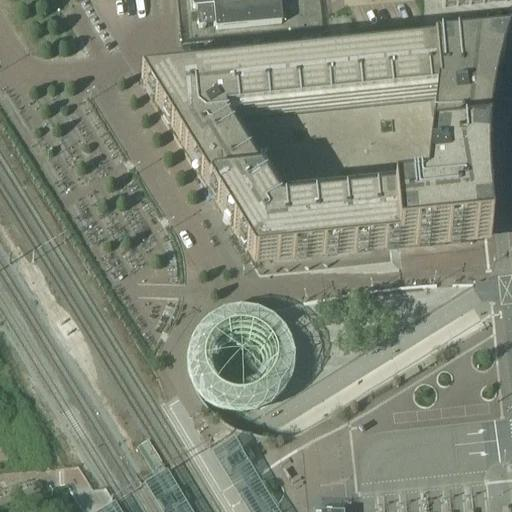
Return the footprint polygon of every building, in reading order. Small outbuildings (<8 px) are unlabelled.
[(191,0),(192,9),(192,10),(193,10),(194,11),(196,10),(198,30),(215,28),(215,30),(215,31),(216,31),(217,32),(280,26),(281,25),(282,25),(282,24),(280,4),(280,3),(279,2),(278,2),(277,0),(191,0)] [(511,0),(442,0),(443,6),(442,7),(442,8),(443,8),(443,9),(445,9),(444,8),(456,7),(456,8),(458,8),(458,6),(469,5),(469,7),(471,6),(471,5),(482,4),(482,5),(483,5),(484,5),(484,4),(505,2),(505,3),(506,3),(507,3),(507,2),(511,1),(511,0)] [(172,84),(140,87),(253,271),(490,248),(487,215),(486,204),(486,168),(486,157),(488,137),(490,126),(493,108),(495,98),(503,65),(507,55),(508,51),(222,79),(192,82),(192,81),(190,81),(191,85),(174,87),(174,83),(172,83),(172,84)] [(265,323),(250,317),(233,316),(217,320),(216,321),(202,331),(194,342),(190,355),(189,363),(189,372),(194,388),(204,401),(217,410),(233,415),(250,413),(265,407),(277,396),(285,381),(288,365),(285,349),(277,334),(265,323)] [(500,472),(493,399),(458,341),(317,430),(325,443),(256,486),(272,511),(273,511),(307,491),(500,472)] [(277,511),(235,439),(212,453),(247,511),(277,511)] [(313,490),(315,511),(419,511),(505,508),(502,471),(313,490)] [(189,511),(169,478),(146,493),(157,511),(189,511)] [(143,511),(137,501),(115,511),(143,511)]
